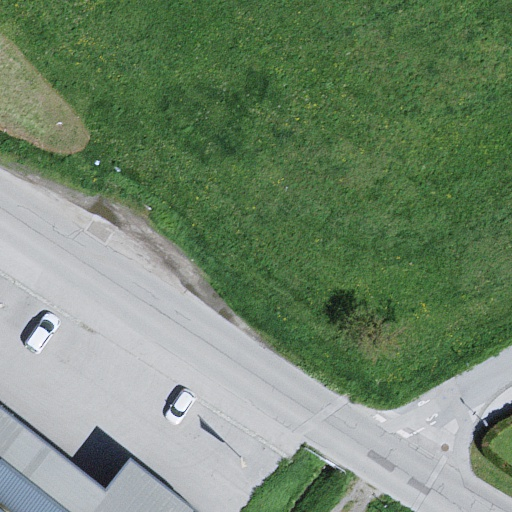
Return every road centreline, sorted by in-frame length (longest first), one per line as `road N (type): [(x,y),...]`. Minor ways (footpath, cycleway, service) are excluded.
road 1 (tertiary): [(0,203),(403,467)]
road 2 (residential): [(511,381),(439,422),(403,467)]
